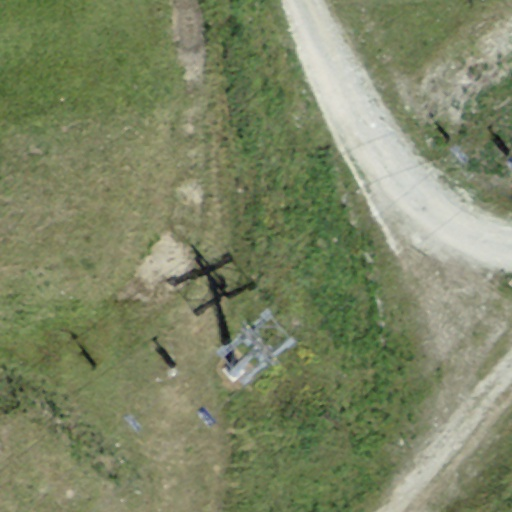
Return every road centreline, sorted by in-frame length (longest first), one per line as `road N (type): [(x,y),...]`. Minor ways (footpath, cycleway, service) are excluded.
road 1 (unknown): [(306,0),(352,109),(404,185),(474,233),(511,242)]
road 2 (track): [(395,511),(511,377)]
